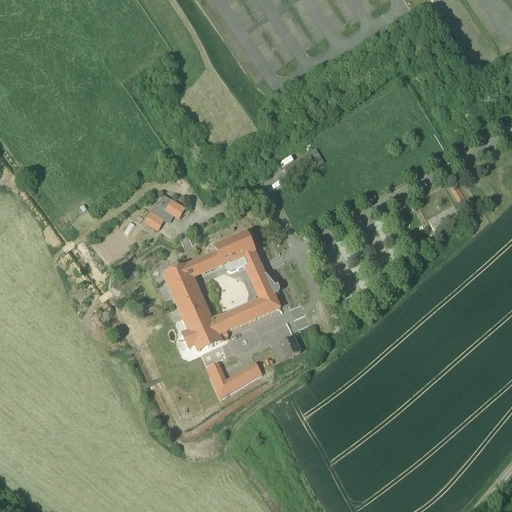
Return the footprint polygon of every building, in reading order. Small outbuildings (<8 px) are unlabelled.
[(315,152),(284,171),(287,175),(291,181),(292,183),(304,176),(303,173),(306,172),(308,175),(323,166),(315,152)] [(176,205),(165,199),(159,209),(167,214),(170,215),(176,205)] [(185,211),(176,205),(170,215),(174,218),(179,221),(185,211)] [(167,214),(159,209),(156,207),(145,225),(149,228),(155,218),(162,222),(167,214)] [(170,215),(167,214),(162,222),(163,223),(169,226),(174,218),(170,215)] [(162,222),(155,218),(149,228),(157,233),(163,223),(162,222)] [(247,237),(215,251),(218,255),(223,267),(245,258),(254,254),(247,237)] [(264,274),(254,254),(245,258),(249,267),(254,278),(264,274)] [(218,255),(186,269),(192,280),(223,267),(218,255)] [(245,258),(227,266),(229,270),(227,273),(231,275),(249,267),(245,258)] [(186,269),(164,278),(183,320),(205,310),(192,280),(186,269)] [(259,303),(221,320),(227,333),(280,310),(274,297),(265,278),(264,274),(254,278),(254,279),(262,296),(264,301),(259,303)] [(277,288),(268,276),(265,278),(274,297),(278,295),(279,294),(279,292),(279,291),(277,288),(278,288),(278,287),(277,288)] [(362,299),(356,303),(358,307),(365,304),(362,299)] [(295,318),(303,315),(301,307),(292,310),(295,318)] [(205,310),(183,320),(189,334),(188,334),(186,340),(189,346),(195,348),(200,346),(203,352),(216,346),(213,340),(218,338),(217,337),(227,333),(227,334),(227,333),(221,320),(211,324),(205,310)] [(301,355),(294,339),(279,346),(279,348),(286,362),(301,355)] [(286,362),(279,348),(274,350),(280,364),(286,362)] [(262,377),(256,367),(226,384),(217,366),(206,371),(220,402),(262,377)]
